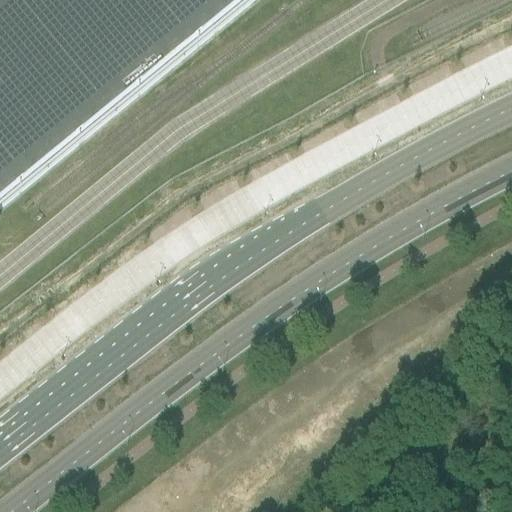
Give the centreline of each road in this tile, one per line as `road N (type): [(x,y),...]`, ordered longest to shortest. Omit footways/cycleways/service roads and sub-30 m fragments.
road 1 (secondary): [(511,108),(300,225),(0,451)]
road 2 (secondary): [(11,511),(249,330),(374,247),(511,172)]
